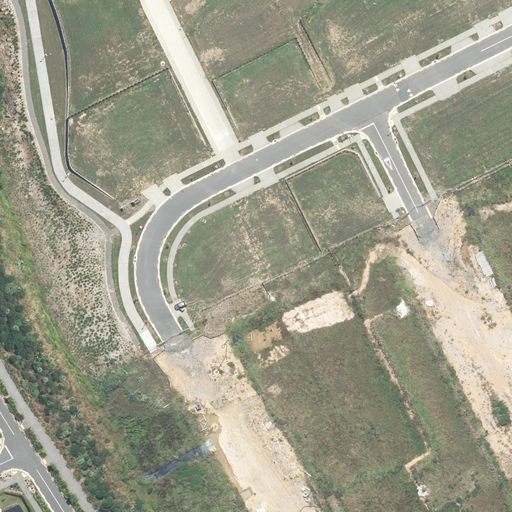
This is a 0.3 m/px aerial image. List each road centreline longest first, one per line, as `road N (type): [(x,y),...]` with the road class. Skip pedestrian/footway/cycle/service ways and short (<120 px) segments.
road 1 (unknown): [(511,439),(412,198)]
road 2 (unknown): [(292,511),(169,333)]
road 3 (residential): [(169,333),(149,292),(150,243),(174,207),(238,171)]
road 4 (residential): [(238,171),(154,0)]
road 5 (residential): [(366,108),(511,36)]
road 6 (residential): [(238,171),(366,108)]
